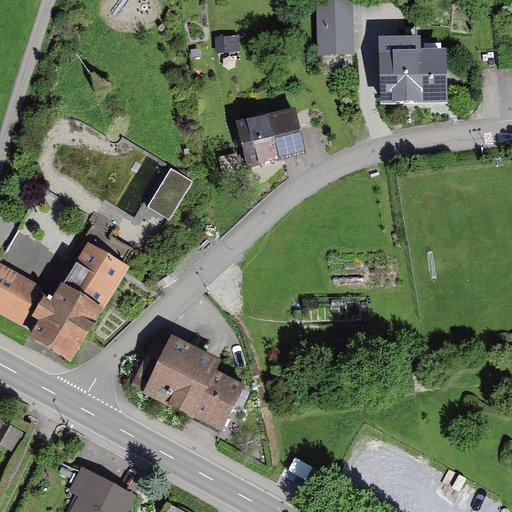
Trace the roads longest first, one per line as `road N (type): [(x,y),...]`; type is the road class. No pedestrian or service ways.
road 1 (residential): [(79,409),(116,354),(274,206),(320,176),(427,140),(511,132)]
road 2 (secondary): [(270,511),(79,409)]
road 3 (track): [(60,397),(4,511)]
